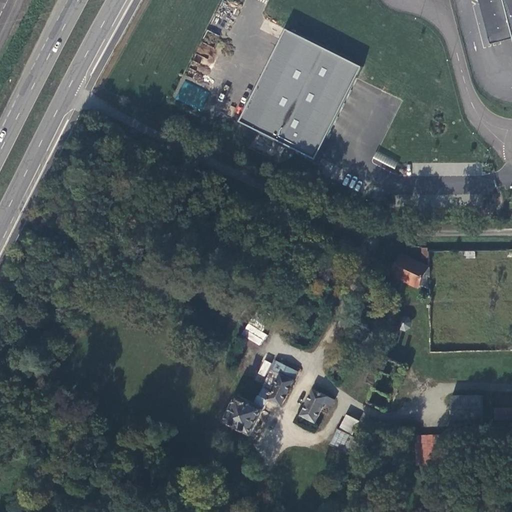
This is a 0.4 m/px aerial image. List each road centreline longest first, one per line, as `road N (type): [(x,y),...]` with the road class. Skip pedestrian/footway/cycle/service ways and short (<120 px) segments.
road 1 (primary): [(0,222),(118,0)]
road 2 (primary): [(78,0),(0,148)]
